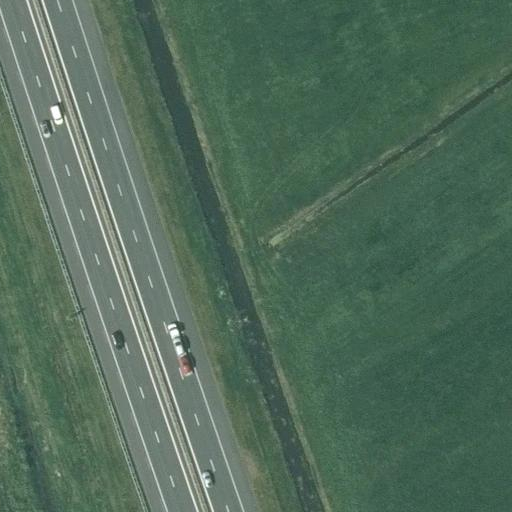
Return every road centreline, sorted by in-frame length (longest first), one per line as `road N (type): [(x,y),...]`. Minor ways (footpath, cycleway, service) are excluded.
road 1 (motorway): [(231,511),(63,0)]
road 2 (motorway): [(9,0),(177,511)]
